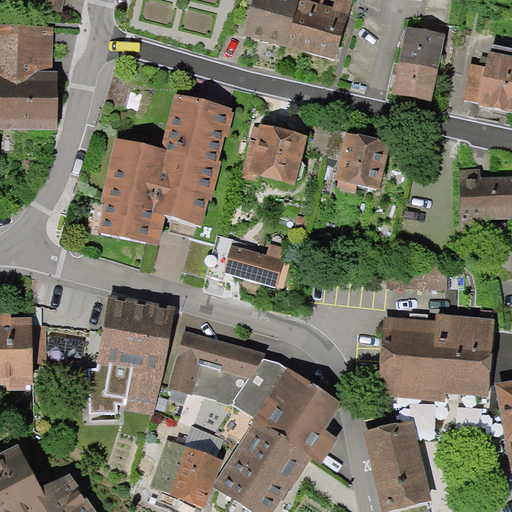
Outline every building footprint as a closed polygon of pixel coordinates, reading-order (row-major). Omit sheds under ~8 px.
[(66,0),(47,0),(45,11),(62,15),(66,0)] [(250,0),(238,43),(334,69),(353,1),(349,0),(331,0),(329,9),(296,0),(250,0)] [(400,24),(385,97),(427,105),(442,32),(400,24)] [(55,35),(7,35),(7,138),(68,138),(68,80),(56,80),(55,35)] [(470,111),(511,117),(511,56),(480,51),(470,111)] [(232,107),(175,93),(161,148),(117,137),(101,201),(106,202),(98,231),(158,246),(165,216),(202,225),(208,200),(212,201),(221,161),(218,161),(224,136),(227,137),(233,112),(231,112),(232,107)] [(301,144),(254,131),(250,148),(243,147),(233,185),(247,189),(253,184),(287,193),(288,188),(299,186),(302,173),(294,166),(301,144)] [(386,149),(317,132),(310,159),(334,165),(328,189),(374,200),(386,149)] [(511,223),(511,181),(456,181),(455,222),(511,223)] [(215,245),(189,238),(180,273),(206,279),(215,245)] [(284,260),(287,248),(269,243),(266,255),(284,260)] [(223,272),(275,288),(284,260),(266,255),(231,244),(223,272)] [(392,263),(392,295),(451,297),(452,265),(392,263)] [(156,419),(169,318),(99,309),(91,373),(113,376),(108,413),(156,419)] [(27,317),(0,316),(0,388),(32,387),(27,317)] [(431,325),(379,319),(369,400),(439,409),(440,400),(481,405),(491,326),(432,318),(431,325)] [(193,511),(194,511),(202,496),(225,511),(355,511),(354,497),(317,466),(337,408),(274,365),(174,333),(161,394),(230,411),(210,440),(156,423),(139,493),(193,511)] [(511,386),(486,391),(496,447),(511,470),(511,469),(511,386)] [(416,419),(367,429),(384,511),(433,501),(416,419)] [(0,511),(96,511),(69,474),(30,485),(17,447),(0,455),(0,511)]
